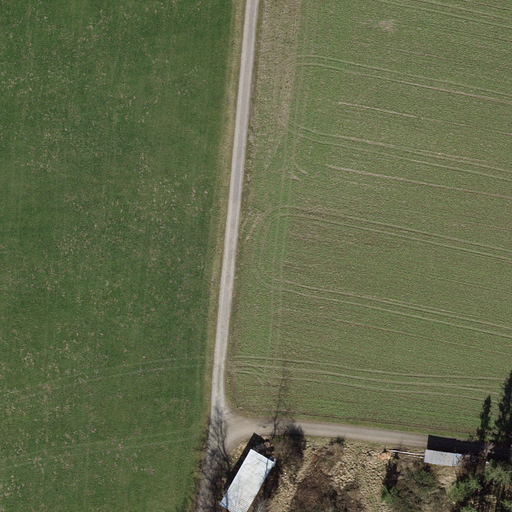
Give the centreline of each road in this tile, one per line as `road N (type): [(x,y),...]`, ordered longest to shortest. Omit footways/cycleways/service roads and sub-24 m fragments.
road 1 (track): [(204,511),(256,0)]
road 2 (track): [(213,433),(301,429),(511,457)]
